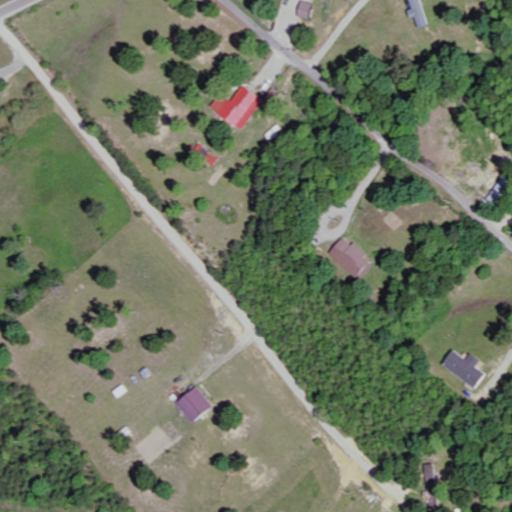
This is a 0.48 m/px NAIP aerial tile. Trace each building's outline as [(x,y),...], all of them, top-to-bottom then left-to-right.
[(414,0),(418,10),(414,11),(416,19),(422,17),(425,29),(435,26),(427,0),(414,0)] [(316,21),(321,4),(310,1),(305,17),(316,21)] [(270,100),(249,86),(237,103),(226,95),(216,108),(248,131),(270,100)] [(335,254),(363,280),(379,263),(350,237),(335,254)] [(473,360),(459,351),(449,367),(484,388),(492,374),(483,368),(488,360),(477,354),(473,360)] [(199,423),(219,408),(205,388),(184,403),(199,423)]
